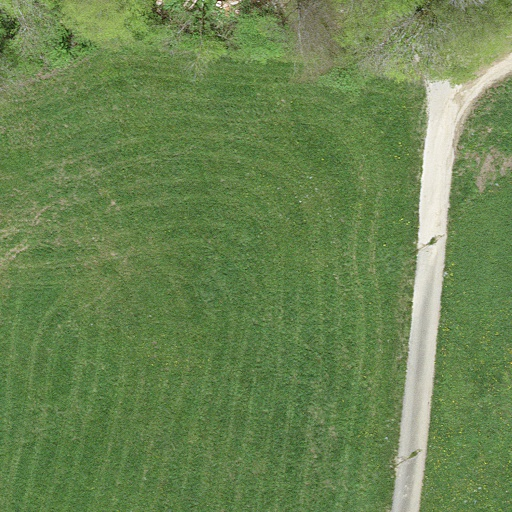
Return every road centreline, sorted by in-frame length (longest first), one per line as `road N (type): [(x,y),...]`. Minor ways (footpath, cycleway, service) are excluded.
road 1 (track): [(455,87),(435,155),(406,511)]
road 2 (track): [(360,0),(455,87)]
